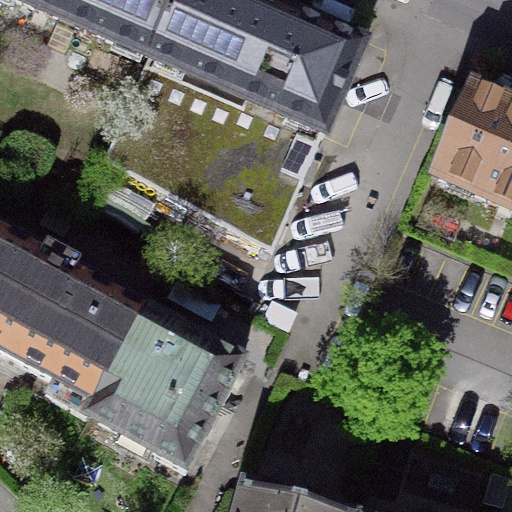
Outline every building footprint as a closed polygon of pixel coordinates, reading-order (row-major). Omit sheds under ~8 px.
[(6,0),(149,61),(175,0),(6,0)] [(273,15),(238,0),(175,0),(149,61),(323,137),(324,137),(361,53),(273,15)] [(272,255),(323,137),(149,61),(105,163),(148,187),(272,255)] [(511,113),(474,97),(438,181),(485,202),(486,201),(511,212),(511,113)] [(46,260),(0,234),(0,355),(12,362),(94,407),(87,421),(89,423),(148,316),(77,277),(80,273),(48,256),(46,260)] [(243,368),(148,316),(89,423),(132,447),(184,475),(243,368)] [(300,511),(245,497),(241,511),(300,511)]
